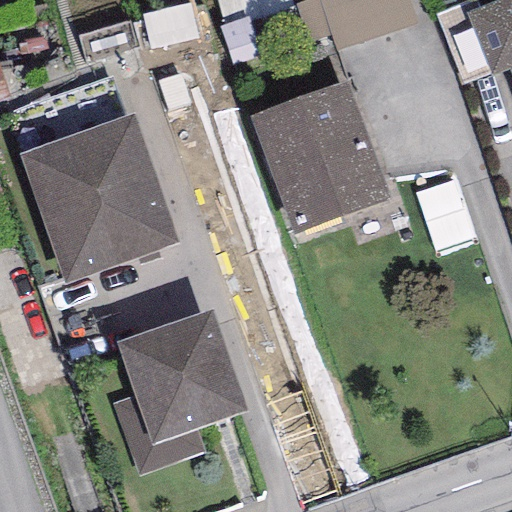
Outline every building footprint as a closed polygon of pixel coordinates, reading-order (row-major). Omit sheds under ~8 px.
[(292,0),(216,0),(222,17),(240,12),(243,21),(294,6),(292,0)] [(409,0),(318,0),(336,52),(418,25),(409,0)] [(511,0),(496,0),(466,12),(491,76),(510,69),(511,73),(511,0)] [(345,81),(250,117),(294,235),(390,200),(345,81)] [(133,112),(18,152),(63,282),(178,242),(133,112)] [(210,310),(115,344),(134,396),(112,404),(138,477),(204,454),(195,429),(246,410),(210,310)]
